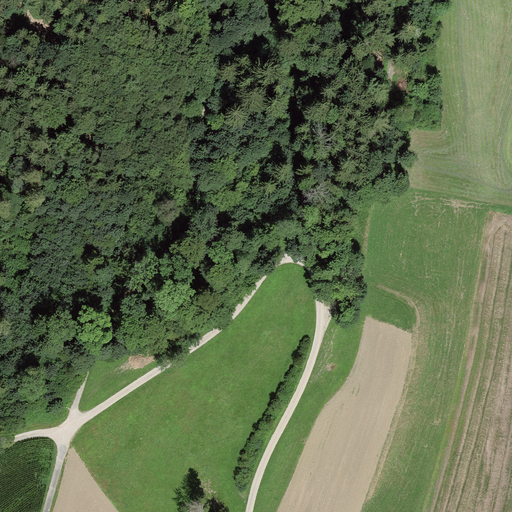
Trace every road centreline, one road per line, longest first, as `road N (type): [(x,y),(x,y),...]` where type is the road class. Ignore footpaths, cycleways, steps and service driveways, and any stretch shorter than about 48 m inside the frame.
road 1 (track): [(248,511),(320,325),(305,262),(289,256),(270,264),(205,340),(66,429)]
road 2 (track): [(193,0),(209,29),(211,73),(194,187),(174,234),(106,321),(66,429)]
road 3 (track): [(408,0),(393,36),(387,128),(349,224),(334,303),(320,325)]
